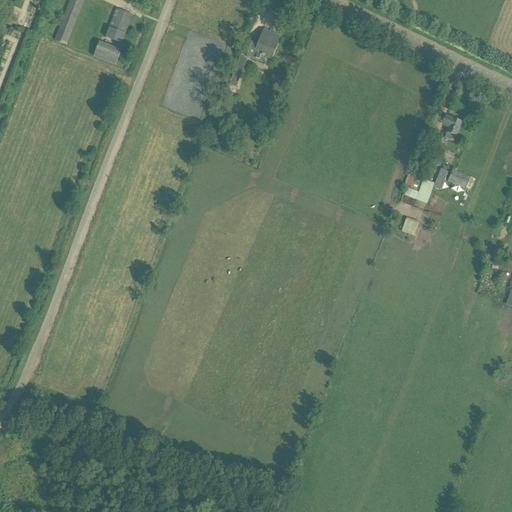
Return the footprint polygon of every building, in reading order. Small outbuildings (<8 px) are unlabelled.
[(67,46),(84,0),(69,0),(54,41),(67,46)] [(109,28),(105,37),(106,38),(122,44),(125,34),(132,15),(116,9),(109,28)] [(260,41),(254,39),(247,57),(263,64),(265,58),(270,60),(279,37),(264,31),(260,41)] [(96,50),(93,56),(115,65),(120,51),(99,43),(96,50)] [(240,57),(230,84),(236,87),(247,59),(240,57)] [(447,133),(445,139),(454,142),(456,137),(462,123),(453,119),(446,117),(443,125),(449,128),(447,133)] [(434,184),(424,180),(421,179),(426,167),(418,164),(408,190),(419,194),(422,186),(428,188),(427,190),(431,191),(434,184)] [(440,170),(432,189),(440,192),(447,173),(440,170)] [(453,170),(448,182),(465,189),(465,188),(470,177),(456,171),(453,170)] [(470,178),(465,189),(470,192),(475,180),(470,178)]
